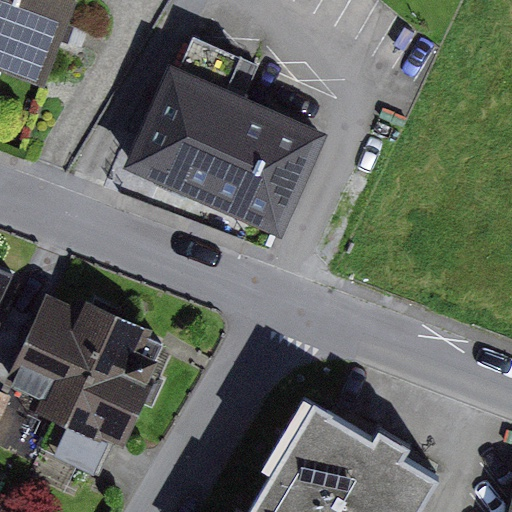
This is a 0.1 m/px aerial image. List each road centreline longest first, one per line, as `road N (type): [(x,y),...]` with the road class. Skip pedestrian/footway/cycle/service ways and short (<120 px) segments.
road 1 (residential): [(0,187),(298,302)]
road 2 (residential): [(172,511),(298,302)]
road 3 (residential): [(298,302),(511,379)]
